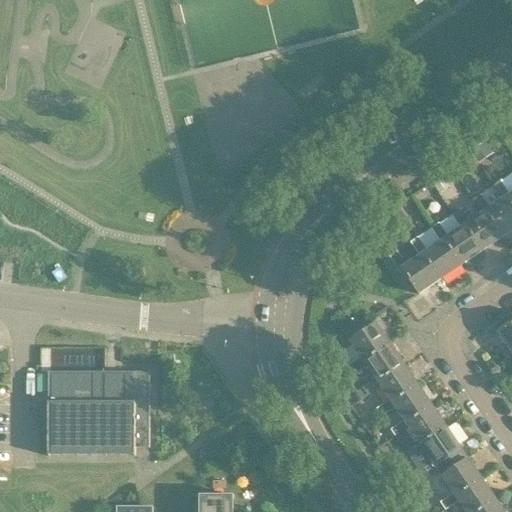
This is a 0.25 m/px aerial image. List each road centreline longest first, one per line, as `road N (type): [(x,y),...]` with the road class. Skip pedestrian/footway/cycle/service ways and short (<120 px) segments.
road 1 (residential): [(276,323),(295,257),(329,216),(455,99),(511,60)]
road 2 (residential): [(0,296),(142,318),(276,323)]
road 3 (residential): [(368,511),(295,405),(276,323)]
road 4 (residential): [(511,446),(448,344),(455,324),(511,287)]
